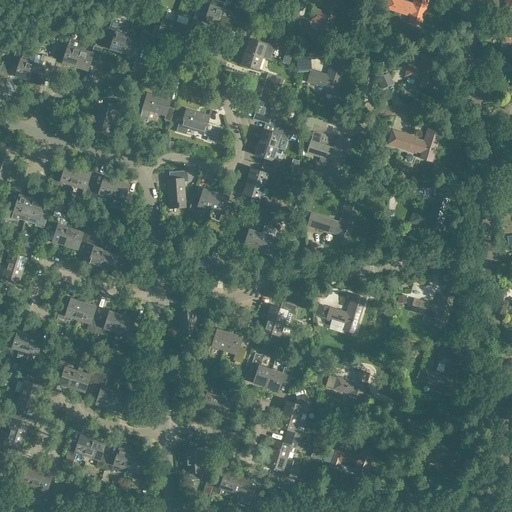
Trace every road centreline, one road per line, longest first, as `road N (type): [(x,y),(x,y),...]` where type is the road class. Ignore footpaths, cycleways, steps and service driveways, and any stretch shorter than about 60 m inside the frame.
road 1 (residential): [(140,176),(162,158),(226,170),(237,162),(240,150),(194,58),(87,81),(44,106),(33,130)]
road 2 (residential): [(155,293),(232,298),(285,277),(489,262)]
road 3 (residential): [(501,412),(489,262)]
road 4 (residential): [(155,293),(164,431)]
road 5 (residential): [(64,274),(49,315),(31,310),(46,262),(65,267)]
road 6 (residential): [(236,437),(248,403),(265,407),(249,459),(232,453)]
